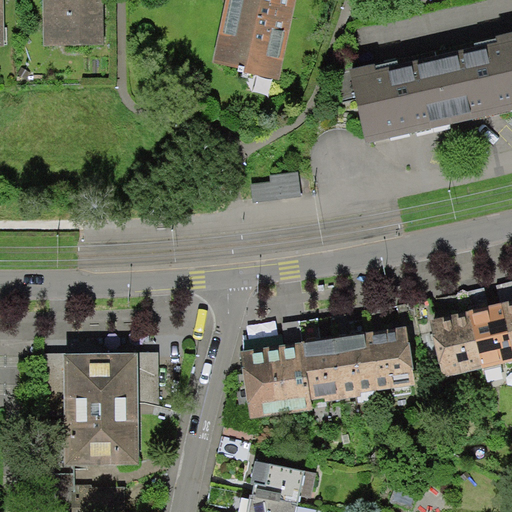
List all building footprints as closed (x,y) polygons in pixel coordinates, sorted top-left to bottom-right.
[(45,0),(46,27),(66,27),(67,44),(101,44),(100,0),(45,0)] [(243,72),(243,70),(275,78),(291,0),(230,0),(230,2),(217,62),(239,66),(238,71),(243,72)] [(511,36),(499,39),(499,36),(435,51),(451,120),(492,111),(511,106),(511,36)] [(372,68),(351,73),(366,139),(400,131),(451,120),(435,51),(371,65),(372,68)] [(270,181),(273,199),(301,195),(298,172),(270,175),(270,181)] [(511,348),(511,298),(503,301),(504,306),(502,307),(511,348)] [(478,312),(470,314),(482,363),(511,355),(511,348),(502,307),(478,312)] [(465,367),(482,363),(470,314),(461,316),(454,318),(452,313),(438,317),(439,322),(433,323),(445,372),(447,371),(449,382),(468,378),(465,367)] [(376,335),(367,336),(374,386),(391,383),(392,394),(411,391),(410,380),(411,380),(404,330),(398,331),(398,326),(383,329),(383,333),(376,335)] [(344,336),(334,338),(342,396),(358,393),(359,401),(376,398),(374,386),(367,336),(364,336),(364,334),(344,336)] [(326,398),(342,396),(334,338),(311,341),(304,342),(304,345),(302,345),(309,395),(325,393),(326,398)] [(257,352),(243,354),(248,390),(232,392),(222,435),(251,442),(255,424),(254,413),(310,405),(309,395),(302,345),(257,352)] [(120,511),(120,490),(89,491),(89,499),(67,500),(67,487),(75,487),(74,472),(72,473),(72,459),(133,458),(133,448),(132,402),(144,402),(155,404),(154,356),(43,358),(44,410),(70,410),(70,421),(44,422),(44,511),(120,511)] [(222,435),(217,454),(246,460),(251,442),(222,435)] [(253,489),(252,494),(297,503),(304,470),(256,460),(251,483),(254,483),(253,489)] [(295,511),(297,504),(297,503),(252,494),(211,486),(207,504),(227,508),(227,507),(236,508),(236,506),(249,509),(248,511),(295,511)]
